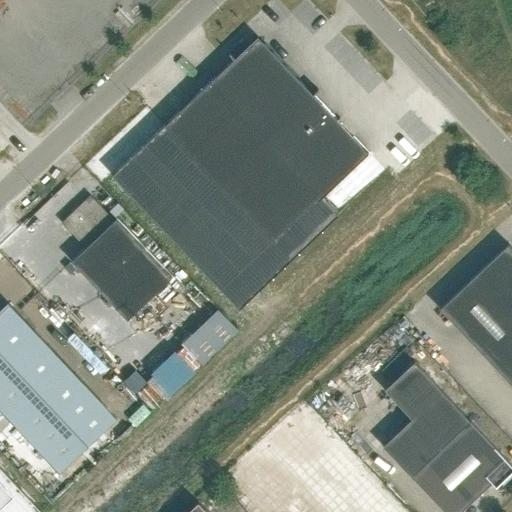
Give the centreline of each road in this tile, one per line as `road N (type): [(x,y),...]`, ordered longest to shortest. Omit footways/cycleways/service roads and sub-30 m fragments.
road 1 (unclassified): [(0,196),(206,0)]
road 2 (unclassified): [(511,163),(358,0)]
